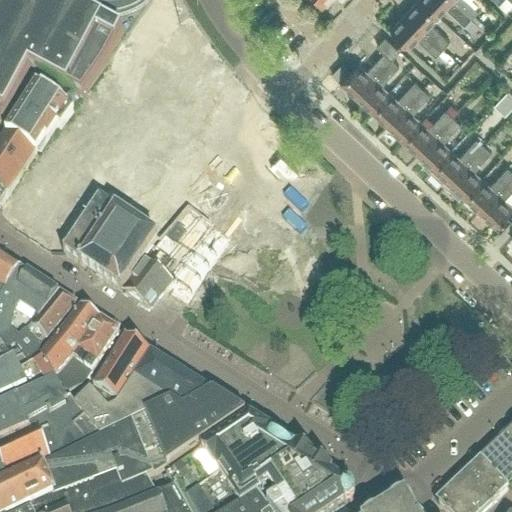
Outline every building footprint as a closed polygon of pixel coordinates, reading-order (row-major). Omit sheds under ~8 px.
[(0,0),(0,125),(31,73),(83,104),(101,74),(122,37),(103,27),(105,23),(103,21),(131,12),(133,14),(137,11),(142,8),(146,5),(141,0),(0,0)] [(421,0),(416,0),(405,13),(442,48),(449,40),(430,23),(438,15),(421,0)] [(451,0),(421,0),(438,15),(445,7),(464,24),(470,18),(451,0)] [(451,0),(470,18),(477,10),(466,0),(451,0)] [(442,48),(405,13),(390,29),(408,46),(417,37),(435,55),(442,48)] [(385,35),(376,45),(383,52),(390,59),(399,49),(385,35)] [(340,82),(356,97),(391,59),(390,59),(383,52),(366,71),(358,63),(340,82)] [(391,59),(356,97),(372,111),(389,92),(381,84),(398,66),(391,59)] [(469,85),(482,69),(473,61),(460,77),(469,85)] [(372,111),(387,125),(422,88),(414,81),(397,99),(389,92),(372,111)] [(387,125),(402,139),(420,121),(412,113),(429,94),(422,88),(387,125)] [(0,211),(34,162),(38,155),(40,156),(58,130),(62,133),(67,127),(75,115),(36,90),(3,142),(0,147),(0,211)] [(402,139),(418,154),(453,116),(445,109),(428,128),(420,121),(402,139)] [(418,154),(433,168),(450,149),(443,142),(460,123),(453,116),(418,154)] [(433,168),(448,182),(483,145),(476,138),(459,157),(450,149),(433,168)] [(511,164),(511,140),(502,158),(511,164)] [(448,182),(464,196),(481,178),(473,170),(491,151),(483,145),(448,182)] [(464,196),(479,211),(511,174),(511,171),(507,166),(489,185),(481,178),(464,196)] [(511,174),(479,211),(495,226),(511,207),(511,206),(504,199),(511,190),(511,174)] [(157,241),(100,202),(63,257),(121,296),(157,241)] [(158,242),(122,296),(149,315),(173,285),(201,251),(229,268),(229,269),(230,269),(242,250),(215,234),(190,212),(164,241),(162,244),(158,242)] [(0,294),(2,296),(4,292),(17,271),(0,260),(0,294)] [(32,333),(59,299),(29,279),(17,271),(4,292),(2,296),(0,298),(0,345),(2,349),(7,355),(14,348),(22,359),(27,364),(36,357),(22,340),(26,336),(31,332),(32,333)] [(31,332),(26,336),(37,350),(47,345),(76,310),(76,309),(60,299),(59,299),(32,333),(31,332)] [(99,324),(81,313),(40,362),(41,362),(29,370),(20,375),(29,395),(55,384),(64,398),(86,388),(93,377),(92,376),(97,369),(79,357),(99,324)] [(119,337),(99,324),(79,357),(97,369),(119,337)] [(151,357),(125,341),(91,395),(109,414),(116,410),(119,406),(118,406),(151,357)] [(100,440),(101,442),(132,426),(131,426),(172,406),(183,414),(212,397),(213,396),(151,357),(118,406),(119,406),(116,410),(109,414),(91,395),(90,394),(74,410),(71,403),(67,405),(66,404),(24,424),(27,429),(0,441),(0,485),(51,463),(51,464),(100,440)] [(14,363),(0,369),(0,408),(29,395),(20,375),(31,368),(27,364),(22,359),(14,363)] [(0,441),(27,429),(24,424),(66,404),(63,398),(64,398),(55,384),(29,395),(0,408),(0,441)] [(122,491),(146,482),(146,481),(154,478),(155,479),(166,472),(245,419),(246,418),(213,396),(212,397),(183,414),(172,406),(131,426),(132,426),(101,442),(44,470),(44,469),(0,488),(0,511),(29,511),(48,505),(50,508),(59,504),(59,500),(117,478),(122,491)] [(237,511),(257,501),(265,511),(339,511),(347,507),(347,491),(332,481),(335,477),(317,465),(317,464),(299,452),(298,454),(274,438),(275,437),(251,421),(236,432),(165,479),(171,493),(160,499),(125,511),(237,511)] [(511,433),(481,464),(509,493),(511,489),(511,433)] [(488,511),(509,493),(481,464),(436,506),(441,511),(488,511)] [(29,511),(71,511),(122,491),(117,478),(59,500),(59,504),(50,508),(48,505),(29,511)] [(122,491),(71,511),(125,511),(160,499),(160,498),(157,499),(146,482),(122,491)] [(265,511),(257,501),(237,511),(265,511)]
